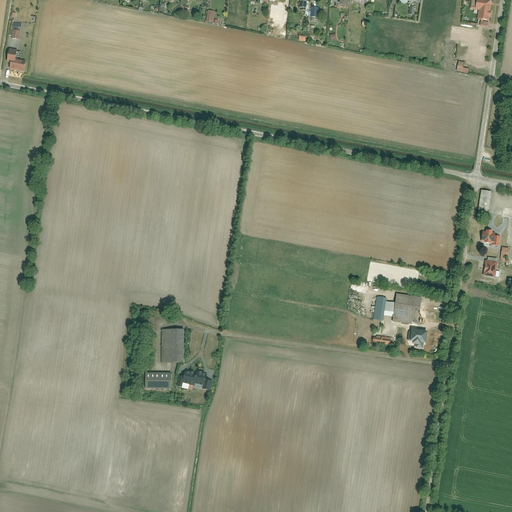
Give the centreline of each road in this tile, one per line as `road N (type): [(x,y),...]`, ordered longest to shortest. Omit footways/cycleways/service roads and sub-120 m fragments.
road 1 (residential): [(476,177),(0,83)]
road 2 (track): [(476,177),(427,511)]
road 3 (residential): [(503,0),(476,177)]
